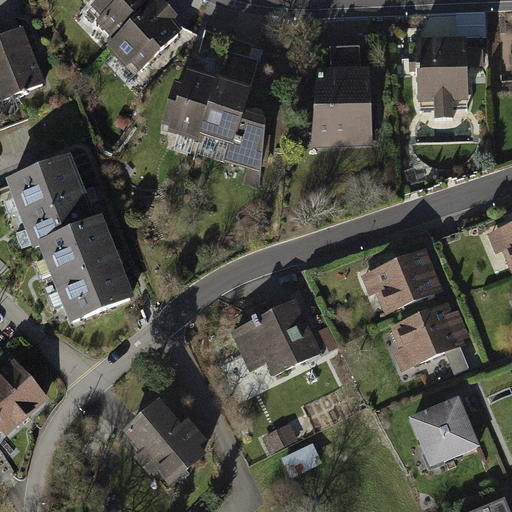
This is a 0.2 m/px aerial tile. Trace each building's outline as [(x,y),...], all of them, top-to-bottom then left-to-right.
[(94,0),(85,9),(116,41),(159,3),(155,0),(94,0)] [(159,3),(116,41),(107,49),(139,83),(188,38),(174,23),(176,22),(159,3)] [(0,102),(44,86),(24,31),(0,40),(0,102)] [(468,46),(422,48),(424,114),(471,112),(468,46)] [(165,135),(201,145),(219,85),(183,74),(165,135)] [(370,74),(319,77),(309,146),(370,154),(370,74)] [(219,85),(201,145),(228,154),(230,174),(266,173),(267,115),(249,116),(255,96),(219,85)] [(33,251),(39,249),(97,226),(72,163),(8,189),(33,251)] [(97,226),(39,249),(70,327),(135,302),(104,223),(97,226)] [(511,227),(484,239),(500,277),(511,271),(511,227)] [(420,254),(357,280),(374,320),(436,293),(420,254)] [(442,307),(383,332),(401,375),(460,350),(442,307)] [(286,309),(234,337),(224,342),(240,372),(254,365),(263,382),(311,357),(286,309)] [(50,403),(13,364),(0,376),(0,429),(11,441),(50,403)] [(447,406),(399,426),(419,474),(468,454),(447,406)] [(167,434),(148,412),(114,440),(129,458),(121,465),(133,479),(139,474),(156,494),(193,464),(185,455),(194,448),(176,427),(167,434)] [(316,444),(285,459),(294,478),(325,464),(316,444)]
